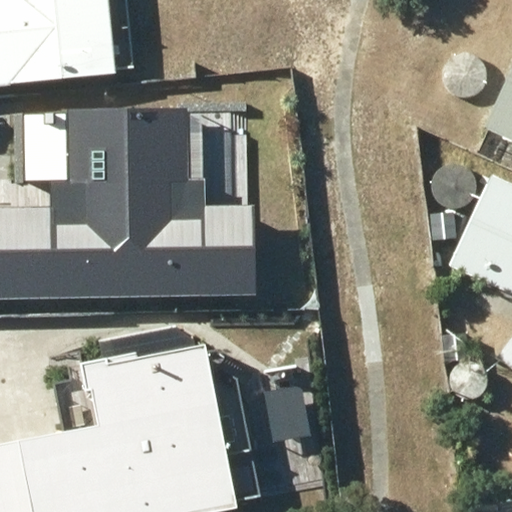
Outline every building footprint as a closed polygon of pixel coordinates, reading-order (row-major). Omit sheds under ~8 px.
[(0,0),(0,75),(114,63),(106,0),(0,0)] [(511,56),(484,117),(511,130),(511,56)] [(50,114),(0,119),(0,191),(31,188),(42,292),(173,278),(161,165),(190,162),(184,107),(147,111),(145,91),(101,96),(103,114),(51,120),(50,114)] [(511,174),(490,165),(450,259),(511,285),(511,174)] [(296,205),(252,181),(215,246),(260,271),(296,205)] [(511,327),(497,346),(511,358),(511,327)] [(90,381),(97,414),(0,433),(0,511),(159,511),(238,496),(204,331),(80,356),(86,382),(90,381)]
